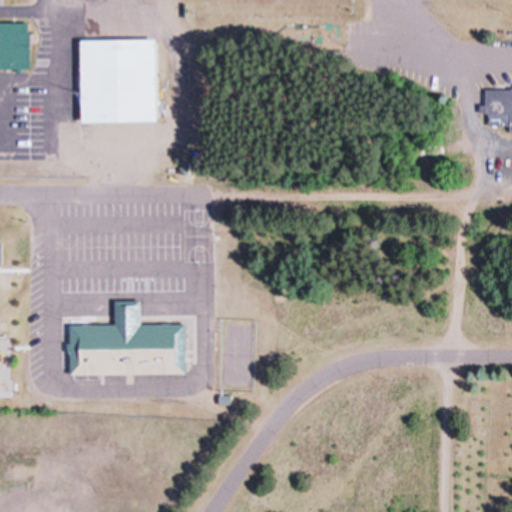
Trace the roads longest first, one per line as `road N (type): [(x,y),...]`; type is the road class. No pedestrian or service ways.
road 1 (residential): [(511,356),(367,359),(330,371),(291,401),(209,511)]
road 2 (track): [(468,201),(200,193)]
road 3 (residential): [(200,193),(0,193)]
